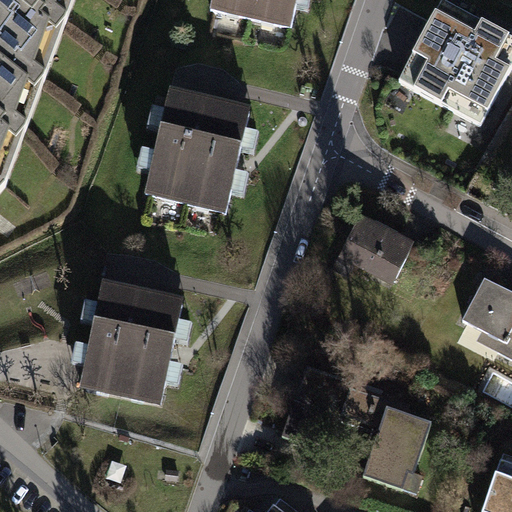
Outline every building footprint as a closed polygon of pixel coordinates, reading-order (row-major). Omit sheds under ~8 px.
[(79,0),(0,0),(0,202),(9,194),(79,0)] [(304,0),(221,0),(219,8),(299,25),(304,0)] [(511,43),(442,8),(398,91),(481,133),(511,73),(511,43)] [(260,111),(180,96),(157,189),(233,211),(260,111)] [(392,285),(413,242),(359,215),(337,258),(392,285)] [(511,359),(511,291),(484,276),(460,321),(481,332),(476,341),(511,359)] [(186,312),(104,294),(82,399),(164,417),(186,312)] [(355,383),(306,367),(284,432),(318,443),(328,414),(379,431),(363,476),(417,494),(423,476),(414,473),(432,421),(392,407),(394,403),(353,389),(355,383)] [(511,511),(511,464),(499,460),(481,511),(511,511)] [(293,511),(275,497),(263,511),(293,511)]
